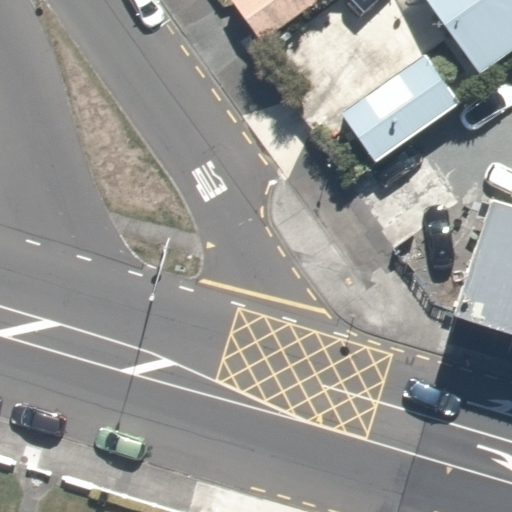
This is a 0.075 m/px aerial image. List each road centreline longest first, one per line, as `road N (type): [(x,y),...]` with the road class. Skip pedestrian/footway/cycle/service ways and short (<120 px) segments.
road 1 (residential): [(92,0),(230,204),(242,292),(216,383)]
road 2 (residential): [(1,320),(35,179),(31,88),(0,23)]
road 3 (secondary): [(511,471),(216,383)]
road 4 (secondary): [(216,383),(1,320)]
